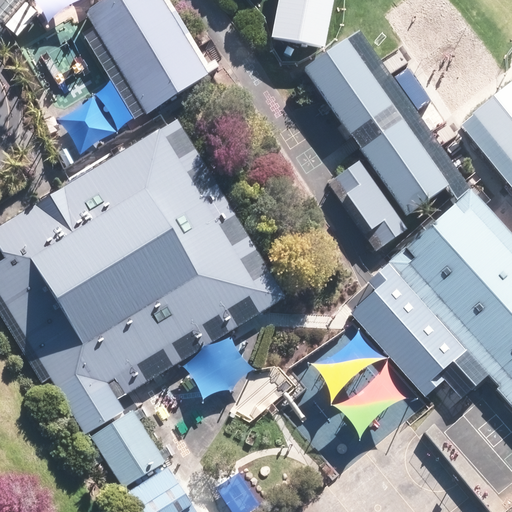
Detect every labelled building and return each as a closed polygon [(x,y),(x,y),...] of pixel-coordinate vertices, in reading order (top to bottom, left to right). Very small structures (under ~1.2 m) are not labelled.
[(44,3),(41,0),(32,0),(4,28),(15,39),(37,17),(33,14),(44,3)] [(78,0),(47,0),(45,16),(75,21),(78,0)] [(156,0),(108,0),(83,16),(145,114),(205,77),(156,0)] [(345,23),(290,58),(351,155),(315,178),(358,247),(450,190),(345,23)] [(95,99),(60,120),(81,156),(117,135),(95,99)] [(172,123),(0,231),(0,316),(79,440),(132,406),(240,338),(289,307),(172,123)] [(511,234),(470,189),(345,306),(421,388),(461,351),(511,405),(511,234)] [(163,462),(132,413),(88,440),(119,490),(163,462)] [(511,509),(437,422),(421,436),(486,511),(510,511),(511,511),(511,509)] [(188,511),(163,470),(124,494),(134,511),(188,511)] [(235,477),(214,497),(227,511),(252,511),(261,505),(235,477)]
